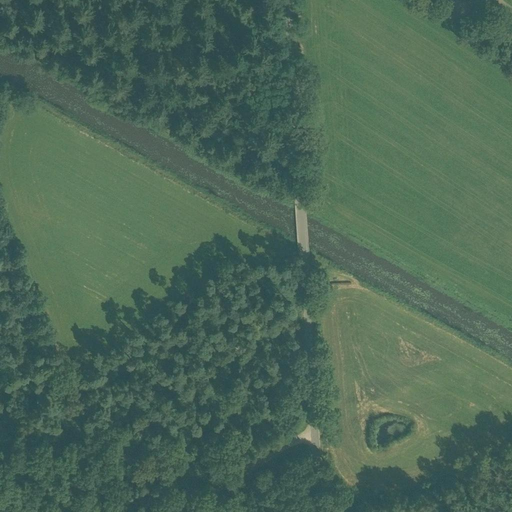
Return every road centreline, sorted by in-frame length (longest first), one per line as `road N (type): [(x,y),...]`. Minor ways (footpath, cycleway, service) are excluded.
road 1 (unclassified): [(314,437),(284,0)]
road 2 (unclassified): [(184,511),(298,439),(314,437)]
